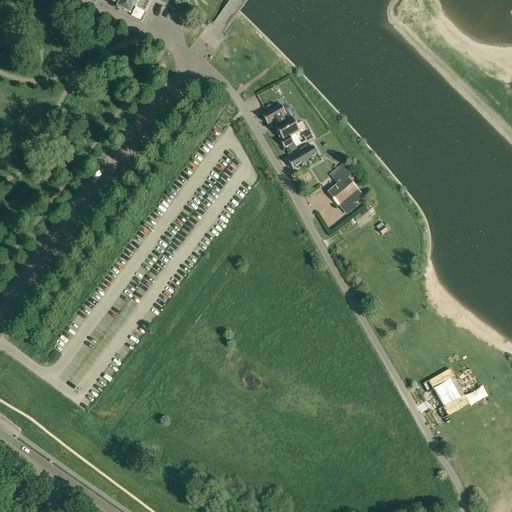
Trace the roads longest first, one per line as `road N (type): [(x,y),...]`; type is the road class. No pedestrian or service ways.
road 1 (unclassified): [(0,321),(194,60)]
road 2 (residential): [(316,237),(235,96),(194,60)]
